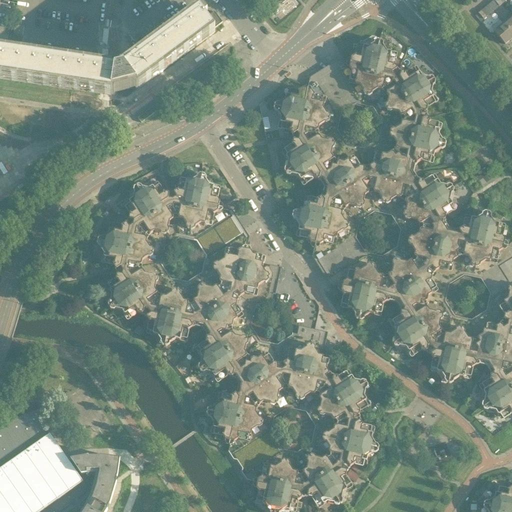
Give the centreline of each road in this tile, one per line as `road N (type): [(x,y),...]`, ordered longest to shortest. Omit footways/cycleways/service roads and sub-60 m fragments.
road 1 (residential): [(0,328),(24,260),(59,209),(104,173),(203,124)]
road 2 (unclassified): [(511,127),(419,18)]
